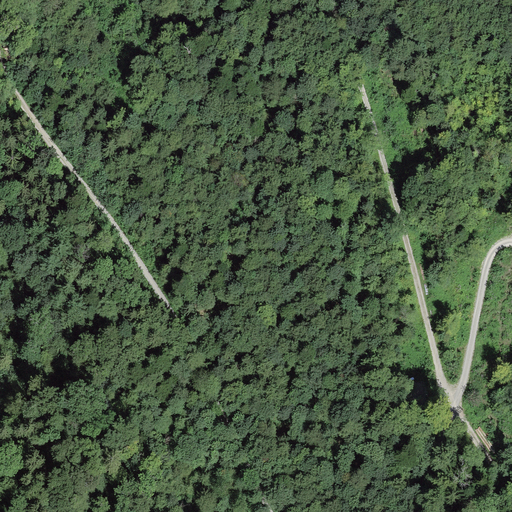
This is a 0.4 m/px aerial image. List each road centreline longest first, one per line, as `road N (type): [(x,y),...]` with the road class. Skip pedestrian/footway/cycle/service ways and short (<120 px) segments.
road 1 (track): [(112,0),(143,61),(229,171),(350,412),(381,434),(442,443)]
road 2 (track): [(330,0),(452,413),(511,494)]
road 3 (track): [(265,511),(182,328),(0,70)]
road 4 (track): [(511,242),(489,258),(432,511)]
road 5 (track): [(57,511),(0,329)]
